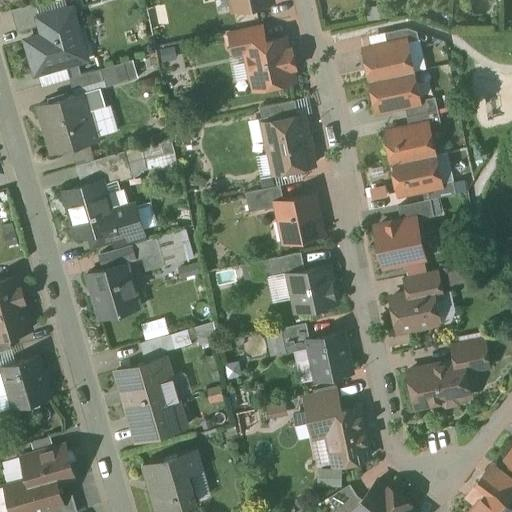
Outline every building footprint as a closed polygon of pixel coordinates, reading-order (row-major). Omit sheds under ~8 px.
[(273,0),(182,0),(183,4),(199,0),(223,0),(227,16),(275,6),(273,0)] [(29,16),(34,34),(18,38),(31,80),(93,62),(75,3),(29,16)] [(149,24),(166,23),(166,6),(148,7),(149,24)] [(265,21),(219,31),(225,61),(240,58),(247,92),(299,80),(288,34),(269,38),(265,21)] [(355,46),(362,81),(418,70),(410,34),(355,46)] [(362,81),(369,117),(425,105),(418,70),(362,81)] [(81,94),(32,107),(45,155),(94,142),(81,94)] [(307,112),(256,123),(267,177),(317,167),(307,112)] [(431,117),(377,130),(385,166),(439,155),(431,117)] [(128,171),(174,167),(172,145),(126,149),(128,171)] [(439,155),(385,166),(392,202),(447,193),(439,155)] [(57,188),(65,213),(106,201),(99,177),(57,188)] [(384,184),(367,188),(369,199),(386,196),(384,184)] [(264,189),(244,191),(245,210),(265,208),(264,189)] [(316,189),(267,201),(279,248),(328,236),(316,189)] [(65,213),(72,238),(113,226),(106,201),(65,213)] [(420,211),(363,223),(375,273),(430,261),(420,211)] [(1,224),(4,245),(15,243),(12,222),(1,224)] [(126,259),(80,274),(96,323),(142,308),(126,259)] [(332,259),(281,269),(291,318),(342,307),(332,259)] [(399,292),(379,295),(388,338),(444,327),(436,293),(444,291),(439,265),(395,274),(399,292)] [(0,277),(0,308),(24,300),(15,273),(0,277)] [(0,308),(0,338),(33,328),(24,300),(0,308)] [(308,319),(261,329),(268,360),(292,354),(299,387),(340,378),(328,329),(311,333),(308,319)] [(193,328),(198,341),(213,336),(208,322),(193,328)] [(142,356),(190,344),(187,329),(139,341),(142,356)] [(450,363),(400,370),(409,415),(488,400),(483,372),(496,369),(491,335),(448,342),(450,363)] [(171,353),(111,369),(130,442),(190,426),(171,353)] [(33,354),(0,365),(0,385),(9,411),(48,398),(33,354)] [(341,384),(296,394),(306,436),(319,433),(328,473),(372,464),(358,400),(345,403),(341,384)] [(8,452),(15,479),(19,488),(55,478),(72,473),(62,436),(8,452)] [(511,437),(496,459),(511,470),(511,437)] [(185,447),(135,463),(149,511),(163,511),(202,500),(185,447)] [(338,511),(379,511),(394,495),(371,475),(338,511)] [(469,506),(463,511),(511,511),(511,506),(474,475),(457,496),(469,506)] [(45,511),(63,507),(55,478),(19,488),(15,479),(0,483),(0,499),(3,511),(45,511)] [(379,511),(413,511),(394,495),(379,511)]
